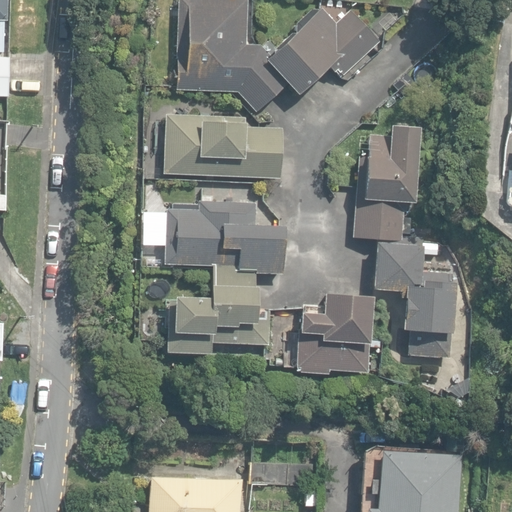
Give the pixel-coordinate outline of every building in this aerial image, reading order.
[(255,112),(286,83),(264,60),(269,56),(259,45),(246,44),(246,0),(177,0),(174,90),(237,92),(255,112)] [(264,60),(286,83),(296,94),(331,62),(342,75),(378,42),(348,10),(335,23),(321,8),(310,9),(295,23),(295,31),(269,56),(264,60)] [(0,96),(8,96),(9,56),(0,56),(0,96)] [(164,114),(162,174),(280,179),(282,128),(243,126),(243,117),(164,114)] [(413,203),(418,128),(388,125),(387,137),(366,135),(363,156),(357,156),(351,237),(376,241),(400,241),(401,237),(402,211),(409,212),(411,202),(413,203)] [(212,266),(212,267),(254,268),(253,274),(281,274),(283,226),(254,225),(253,204),(197,201),(197,210),(166,208),(163,264),(212,266)] [(400,241),(376,241),(374,283),(405,286),(405,287),(403,287),(401,329),(408,330),(407,355),(449,358),(454,282),(450,281),(450,274),(419,271),(420,239),(401,237),(400,241)] [(254,268),(212,267),(211,285),(209,285),(208,297),(172,296),(172,301),(167,300),(165,353),(209,354),(211,343),(267,345),(268,311),(255,309),(254,285),(253,285),(253,274),(254,268)] [(297,371),(327,374),(327,370),(367,373),(371,296),(322,293),(320,313),(299,311),(294,367),(298,367),(297,371)] [(456,511),(460,454),(377,449),(374,506),(363,505),(362,511),(456,511)] [(249,483),(311,485),(311,463),(249,462),(249,483)] [(236,511),(238,478),(148,475),(146,511),(236,511)] [(304,505),(317,505),(317,489),(305,489),(304,505)]
